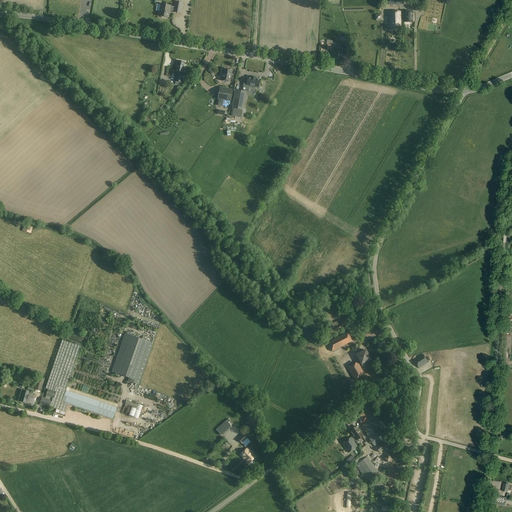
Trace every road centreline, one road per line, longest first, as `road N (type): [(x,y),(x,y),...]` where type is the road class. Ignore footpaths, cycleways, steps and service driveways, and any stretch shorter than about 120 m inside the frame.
road 1 (unclassified): [(0,14),(464,91)]
road 2 (unclassified): [(411,367),(381,311),(374,262),(464,91)]
road 3 (track): [(253,482),(11,407)]
road 4 (unclassified): [(212,511),(411,367)]
road 5 (unclassified): [(490,455),(416,431),(420,383),(411,367)]
